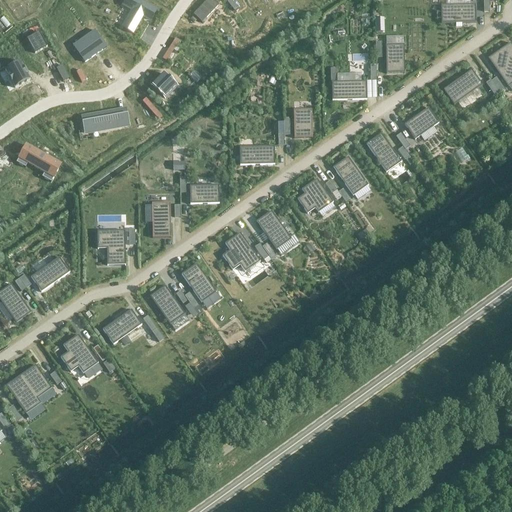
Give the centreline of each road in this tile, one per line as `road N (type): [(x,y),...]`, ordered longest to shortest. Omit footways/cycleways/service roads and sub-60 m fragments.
road 1 (residential): [(511,18),(128,287),(90,295),(0,359)]
road 2 (secondary): [(199,511),(511,285)]
road 3 (residential): [(186,0),(132,79),(104,94),(49,102),(0,136)]
